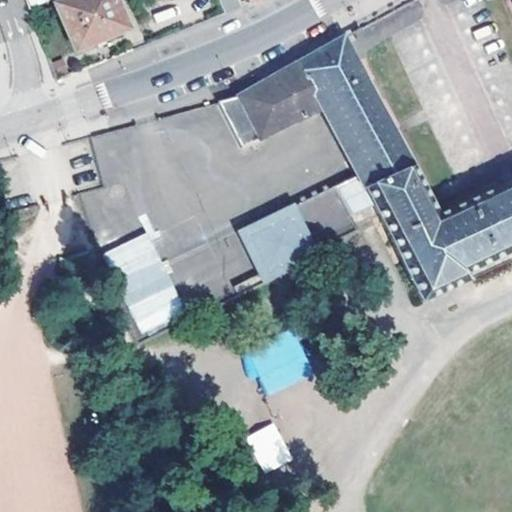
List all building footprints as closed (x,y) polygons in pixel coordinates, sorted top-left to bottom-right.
[(24,0),(28,9),(48,0),(24,0)] [(127,29),(114,0),(63,0),(55,4),(74,52),(127,29)] [(238,0),(217,0),(224,13),(241,6),(238,0)] [(417,3),(389,16),(394,29),(423,15),(417,3)] [(239,97),(258,138),(320,108),(356,175),(337,184),(352,214),(374,204),(422,301),(469,279),(466,273),(511,251),(511,180),(437,214),(368,86),(343,37),(239,97)] [(258,138),(239,97),(218,103),(239,148),(258,138)] [(322,253),(295,199),(235,229),(262,283),(322,253)] [(151,232),(104,250),(137,336),(185,317),(151,232)] [(275,422),(245,436),(263,474),(292,460),(275,422)]
